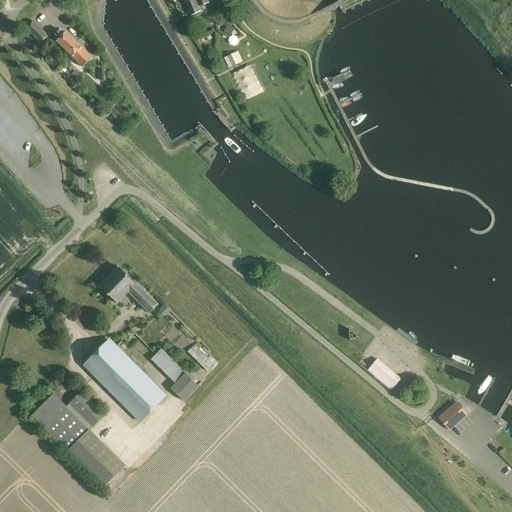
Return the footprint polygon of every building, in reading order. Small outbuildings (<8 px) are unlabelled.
[(208,3),(206,0),(183,0),(191,17),(201,12),(199,7),(208,3)] [(41,44),(49,37),(33,22),(26,29),(41,44)] [(227,26),(224,32),(229,35),(233,29),(227,26)] [(239,41),(246,39),(244,31),(237,33),(239,41)] [(83,68),(92,59),(66,33),(56,42),(83,68)] [(257,59),(241,63),(245,75),(260,71),(257,59)] [(84,84),(88,81),(82,73),(78,76),(84,84)] [(128,293),(148,312),(157,303),(136,284),(119,268),(100,287),(117,304),(128,293)] [(165,305),(159,311),(165,316),(170,311),(165,305)] [(199,336),(204,331),(197,324),(192,329),(199,336)] [(108,341),(84,365),(141,422),(165,397),(108,341)] [(213,358),(215,347),(208,345),(206,356),(213,358)] [(214,365),(203,354),(195,346),(188,353),(196,360),(208,372),(214,365)] [(370,369),(393,389),(400,379),(377,360),(370,369)] [(185,374),(170,389),(184,402),(198,387),(185,374)] [(32,416),(68,452),(103,489),(126,466),(90,430),(104,416),(81,393),(66,408),(53,395),(32,416)] [(466,420),(450,405),(438,416),(454,432),(466,420)]
